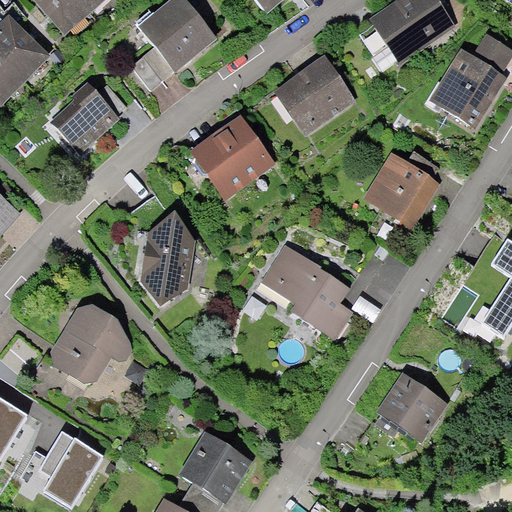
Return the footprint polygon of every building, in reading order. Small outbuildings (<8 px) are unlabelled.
[(32,0),(67,43),(100,9),(91,0),(32,0)] [(91,0),(100,9),(112,0),(91,0)] [(262,0),(275,17),(298,0),(262,0)] [(395,0),(369,18),(399,62),(456,23),(439,0),(395,0)] [(147,33),(180,80),(226,48),(193,1),(147,33)] [(14,28),(0,41),(0,56),(30,85),(51,61),(14,28)] [(427,104),(476,132),(510,79),(501,73),(511,56),(511,49),(488,35),(475,58),(460,48),(427,104)] [(0,99),(9,108),(30,85),(0,56),(0,99)] [(280,99),(308,135),(354,101),(325,64),(280,99)] [(59,124),(83,158),(122,130),(98,97),(59,124)] [(200,167),(229,205),(277,168),(248,130),(200,167)] [(372,204),(418,232),(446,188),(400,160),(372,204)] [(0,190),(0,245),(28,216),(0,190)] [(147,287),(172,314),(193,296),(203,245),(185,225),(152,239),(147,287)] [(511,241),(505,238),(491,259),(511,274),(511,277),(483,321),(504,335),(511,322),(511,241)] [(299,318),(336,341),(360,303),(288,258),(270,286),(305,307),(299,318)] [(58,364),(100,391),(120,361),(126,365),(139,345),(91,313),(58,364)] [(380,420),(416,444),(443,405),(407,381),(380,420)] [(27,414),(0,398),(0,458),(0,459),(27,414)] [(44,457),(34,450),(21,475),(69,502),(102,453),(62,430),(44,457)] [(218,511),(224,502),(228,505),(252,461),(205,430),(180,473),(193,481),(185,494),(211,511),(218,511)] [(155,511),(211,511),(185,494),(180,505),(164,497),(155,511)]
